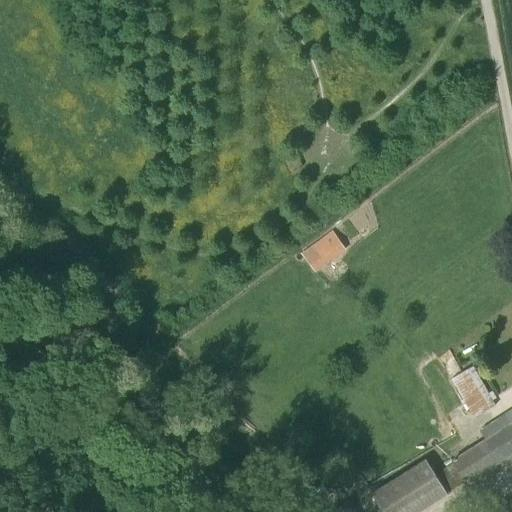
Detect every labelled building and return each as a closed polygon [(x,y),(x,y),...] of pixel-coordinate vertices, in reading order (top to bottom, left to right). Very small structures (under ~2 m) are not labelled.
[(260,118),(237,134),(248,150),(271,134),(260,118)] [(350,248),(335,229),(304,253),(319,272),(350,248)] [(474,418),(496,406),(474,367),(452,379),(474,418)] [(511,410),(480,431),(485,439),(451,461),(452,462),(435,472),(448,493),(465,482),(465,483),(511,453),(511,410)] [(383,511),(419,511),(448,494),(427,460),(372,494),(383,511)]
